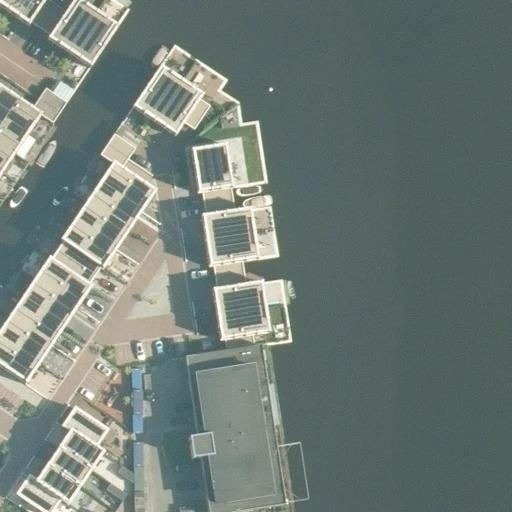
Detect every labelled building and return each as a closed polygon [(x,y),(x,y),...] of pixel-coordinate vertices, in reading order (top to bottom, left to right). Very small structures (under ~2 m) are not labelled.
[(0,0),(0,8),(6,12),(13,0),(0,0)] [(13,0),(6,12),(27,27),(30,23),(39,29),(55,6),(46,0),(13,0)] [(55,6),(39,29),(49,35),(46,39),(67,54),(95,13),(76,0),(72,0),(65,12),(55,6)] [(95,13),(67,54),(89,68),(117,27),(95,13)] [(163,60),(134,103),(156,118),(185,75),(163,60)] [(185,75),(156,118),(178,133),(188,119),(198,126),(215,102),(204,95),(207,90),(185,75)] [(0,87),(0,117),(26,135),(40,115),(52,123),(59,113),(38,99),(31,109),(0,87)] [(38,98),(38,99),(59,113),(66,103),(45,89),(38,98)] [(0,117),(0,144),(14,154),(26,135),(0,117)] [(120,124),(112,135),(134,150),(141,139),(120,124)] [(118,154),(105,173),(149,203),(163,184),(128,160),(134,150),(112,135),(105,145),(118,154)] [(0,144),(0,172),(1,173),(14,154),(0,144)] [(240,153),(189,161),(193,188),(202,186),(203,198),(233,194),(231,182),(244,180),(240,153)] [(105,173),(92,193),(136,223),(149,203),(105,173)] [(92,193),(78,212),(123,243),(136,223),(92,193)] [(205,210),(200,211),(204,237),(255,229),(251,203),(234,205),(233,194),(203,198),(205,210)] [(65,232),(64,234),(66,235),(106,262),(108,264),(109,262),(123,243),(78,212),(65,232)] [(255,229),(204,237),(208,264),(217,262),(219,274),(248,270),(246,258),(260,256),(255,229)] [(52,251),(51,253),(96,283),(97,281),(94,280),(106,262),(66,235),(54,253),(52,251)] [(51,253),(38,273),(82,303),(96,283),(51,253)] [(221,286),(216,287),(220,313),(271,305),(267,279),(250,281),(248,270),(219,274),(221,286)] [(32,281),(24,292),(69,322),(82,303),(38,273),(37,273),(32,281)] [(24,292),(11,312),(56,342),(69,322),(24,292)] [(271,305),(220,313),(224,340),(241,337),(242,345),(271,340),(270,333),(275,332),(271,305)] [(11,312),(0,327),(0,333),(42,362),(56,342),(11,312)] [(0,333),(0,363),(28,383),(42,362),(0,333)] [(260,346),(184,358),(188,383),(194,428),(196,437),(187,438),(191,460),(199,458),(207,511),(240,511),(284,505),(260,346)] [(74,404),(61,422),(69,427),(94,445),(107,427),(74,404)] [(69,427),(57,444),(90,467),(101,450),(94,445),(69,427)] [(57,444),(45,460),(78,484),(90,467),(57,444)] [(45,460),(33,477),(59,495),(66,500),(78,484),(45,460)] [(121,466),(116,473),(132,484),(132,474),(121,466)] [(26,472),(14,490),(44,511),(46,511),(59,495),(33,477),(26,472)] [(109,483),(105,490),(122,501),(126,495),(109,483)]
